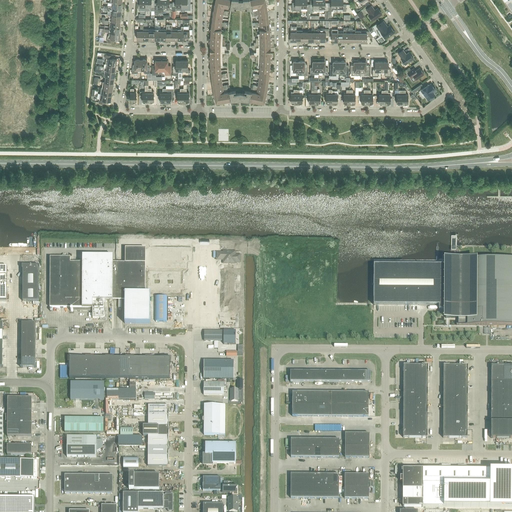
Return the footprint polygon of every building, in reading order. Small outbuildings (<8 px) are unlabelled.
[(145,0),(145,10),(154,10),(154,3),(151,3),(151,0),(145,0)] [(154,3),(154,10),(159,10),(163,10),(163,7),(163,0),(157,0),(157,3),(154,3)] [(172,10),(172,3),(169,3),(169,0),(163,0),(163,7),(166,7),(166,10),(172,10)] [(172,3),(172,10),(172,11),(176,11),(176,8),(181,8),(181,0),(175,0),(175,3),(172,3)] [(190,10),(190,3),(187,3),(187,0),(181,0),(181,8),(181,10),(184,10),(190,10)] [(214,5),(214,6),(224,7),(234,9),(234,7),(238,7),(241,8),(243,7),(247,7),(247,9),(257,7),(267,6),(267,5),(265,0),(242,0),(243,1),(241,1),(238,1),(238,0),(215,0),(215,5),(214,5)] [(301,8),(301,0),(295,0),(295,4),(292,4),(292,11),(301,11),(301,8)] [(301,0),(301,8),(307,8),(307,11),(310,11),(310,4),(307,4),(307,0),(301,0)] [(313,0),(313,4),(310,4),(310,11),(319,11),(319,0),(313,0)] [(319,0),(319,11),(328,11),(328,4),(325,4),(325,0),(319,0)] [(328,4),(328,11),(333,11),(334,8),(337,8),(337,0),(331,0),(331,4),(328,4)] [(337,0),(337,8),(343,8),(343,11),(346,11),(346,5),(343,4),(343,0),(337,0)] [(374,8),(371,5),(366,9),(369,14),(369,15),(373,20),(382,14),(378,8),(374,10),(373,9),(374,8)] [(210,59),(209,59),(210,59),(211,71),(210,71),(211,71),(212,83),(214,95),(223,93),(223,89),(224,89),(225,90),(228,89),(227,85),(224,85),(222,86),(221,78),(223,78),(226,78),(225,73),(222,74),(223,74),(221,74),(220,70),(221,70),(221,67),(220,53),(220,48),(220,41),(221,34),(221,30),(221,26),(223,26),(223,27),(226,27),(226,22),(223,22),(223,23),(222,22),(223,14),(224,15),(227,16),(228,11),(225,11),(223,11),(224,7),(214,6),(212,17),(211,29),(210,29),(211,29),(210,41),(209,41),(210,41),(210,47),(210,53),(210,59)] [(253,85),(252,89),(255,90),(256,89),(257,90),(256,93),(266,95),(268,83),(269,77),(269,72),(270,72),(270,71),(269,71),(270,65),(270,60),(271,60),(271,59),(270,59),(271,53),(271,48),(270,42),(271,42),(271,41),(270,41),(270,35),(270,29),(269,23),(268,11),(267,6),(257,7),(258,11),(256,11),(253,11),(254,16),(257,15),(258,15),(259,23),(258,23),(258,22),(255,23),(255,27),(258,27),(258,26),(260,26),(260,30),(260,34),(260,36),(260,48),(260,53),(260,65),(260,67),(259,71),(259,75),(258,74),(255,73),(254,78),(257,78),(259,78),(258,86),(256,86),(256,85),(253,85)] [(383,21),(377,26),(381,32),(385,39),(394,32),(390,25),(387,27),(383,21)] [(320,29),(320,41),(326,41),(326,35),(329,35),(329,29),(320,29)] [(369,31),(361,31),(361,42),(362,42),(362,43),(366,43),(366,42),(367,42),(367,36),(369,36),(371,38),(373,37),(371,33),(369,31)] [(108,36),(107,42),(114,42),(114,39),(119,39),(120,33),(109,32),(109,36),(108,36)] [(405,65),(413,59),(409,52),(406,54),(403,50),(398,53),(401,58),(405,65)] [(107,64),(116,66),(117,59),(112,59),(112,56),(106,55),(105,58),(106,58),(105,64),(107,64)] [(141,70),(141,60),(140,60),(139,59),(137,59),(136,60),(135,60),(135,66),(133,66),(131,73),(138,73),(138,70),(141,70)] [(141,60),(141,70),(144,70),(144,73),(147,73),(150,73),(150,66),(147,66),(147,60),(146,60),(145,59),(143,59),(142,60),(141,60)] [(161,71),(161,60),(160,60),(160,59),(156,59),(156,60),(155,60),(155,67),(152,67),(152,75),(158,75),(158,71),(161,71)] [(161,60),(161,71),(165,71),(165,75),(171,75),(171,67),(168,67),(168,60),(167,60),(167,59),(163,59),(163,60),(161,60)] [(182,72),(182,70),(182,61),(176,60),(176,68),(173,68),(173,75),(178,75),(178,72),(182,72)] [(182,61),(182,70),(185,70),(185,72),(190,72),(190,70),(188,70),(188,61),(182,61)] [(299,71),(299,61),(298,61),(297,61),(296,61),(295,61),(293,61),(293,67),(290,67),(290,76),(290,75),(296,75),(296,71),(299,71)] [(299,75),(307,75),(308,67),(305,67),(305,61),(302,61),(300,61),(299,61),(299,71),(299,75)] [(313,68),(310,68),(310,74),(319,74),(319,71),(319,61),(313,61),(313,68)] [(319,61),(319,71),(322,71),(322,74),(328,74),(328,68),(325,68),(325,61),(319,61)] [(339,72),(339,62),(338,62),(337,61),(336,61),(335,61),(334,62),(333,62),(333,68),(330,68),(330,76),(336,76),(336,72),(339,72)] [(339,62),(339,72),(343,72),(342,76),(348,76),(349,68),(346,68),(346,62),(344,62),(344,61),(342,61),(341,61),(341,62),(339,62)] [(351,67),(351,75),(355,75),(355,78),(360,78),(360,75),(360,62),(358,62),(358,61),(354,61),(354,65),(353,65),(353,67),(351,67)] [(360,75),(369,75),(369,67),(367,67),(367,65),(366,65),(366,61),(362,61),(362,62),(360,62),(360,75)] [(381,71),(381,62),(375,62),(375,68),(374,68),(372,70),(372,76),(378,76),(378,71),(381,71)] [(381,62),(381,71),(385,71),(385,76),(391,76),(391,70),(389,68),(388,68),(388,62),(381,62)] [(424,74),(420,68),(414,72),(413,69),(407,73),(411,77),(413,76),(416,80),(424,74)] [(399,74),(396,77),(400,82),(405,82),(399,74)] [(435,90),(431,84),(426,88),(425,87),(421,90),(419,92),(420,93),(419,94),(422,99),(425,96),(425,97),(427,100),(428,100),(431,98),(431,97),(435,95),(433,92),(435,90)] [(214,95),(213,95),(214,95),(215,101),(219,101),(219,103),(231,101),(231,102),(231,101),(238,102),(238,101),(238,100),(240,100),(242,100),(242,101),(241,101),(241,102),(249,102),(249,101),(261,103),(261,102),(265,102),(266,96),(267,95),(266,95),(256,93),(246,91),(246,94),(242,93),(240,93),(238,93),(234,94),(233,91),(223,93),(214,95)] [(103,94),(100,94),(99,103),(105,104),(106,101),(111,101),(112,95),(103,94)] [(50,258),(50,308),(89,308),(89,311),(92,311),(92,319),(102,319),(103,319),(103,318),(104,318),(104,317),(105,317),(105,316),(105,298),(125,299),(124,324),(150,324),(150,293),(145,293),(145,263),(145,248),(125,248),(125,263),(100,263),(100,258),(95,258),(95,263),(70,263),(70,258),(50,258)] [(219,253),(217,253),(217,255),(216,255),(216,258),(217,258),(217,260),(224,260),(224,263),(235,263),(235,262),(240,262),(240,256),(235,256),(235,252),(224,252),(224,253),(222,253),(222,252),(219,252),(219,253)] [(511,258),(457,258),(457,260),(449,260),(445,260),(445,265),(374,265),(374,305),(439,305),(439,310),(445,310),(445,318),(458,318),(458,325),(456,325),(511,325),(511,258)] [(23,267),(23,302),(38,302),(39,267),(23,267)] [(35,368),(35,359),(36,324),(21,324),(21,368),(35,368)] [(224,331),(204,331),(204,341),(224,341),(224,344),(223,344),(223,345),(235,345),(235,344),(235,338),(235,336),(235,332),(236,332),(236,331),(224,331)] [(79,378),(80,358),(69,358),(69,378),(79,378)] [(90,358),(80,358),(79,378),(89,378),(90,358)] [(90,358),(89,378),(99,379),(100,358),(90,358)] [(109,358),(100,358),(99,379),(109,379),(109,358)] [(119,358),(109,358),(109,379),(119,379),(119,358)] [(119,358),(119,379),(129,379),(129,358),(119,358)] [(129,358),(129,379),(139,379),(139,358),(129,358)] [(149,358),(139,358),(139,379),(149,379),(149,358)] [(159,358),(149,358),(149,379),(159,379),(159,358)] [(159,358),(159,379),(170,379),(170,359),(159,358)] [(204,361),(203,379),(233,379),(234,361),(204,361)] [(415,382),(415,366),(403,366),(403,382),(415,382)] [(427,366),(415,366),(415,382),(427,382),(427,366)] [(443,366),(443,382),(455,382),(455,366),(443,366)] [(467,366),(455,366),(455,382),(467,382),(467,366)] [(491,366),(491,374),(503,374),(503,366),(491,366)] [(511,366),(503,366),(503,374),(511,374),(511,366)] [(298,382),(298,372),(290,372),(290,382),(298,382)] [(298,372),(298,382),(306,382),(306,372),(298,372)] [(314,372),(306,372),(306,382),(314,382),(314,372)] [(322,372),(314,372),(314,382),(322,382),(322,372)] [(330,372),(322,372),(322,382),(330,382),(330,372)] [(338,372),(330,372),(330,382),(338,382),(338,372)] [(338,372),(338,382),(346,382),(346,372),(338,372)] [(354,372),(346,372),(346,382),(354,383),(354,372)] [(354,372),(354,383),(362,383),(362,372),(354,372)] [(370,372),(362,372),(362,383),(370,383),(370,372)] [(491,382),(503,382),(503,374),(491,374),(491,382)] [(511,374),(503,374),(503,382),(511,382),(511,374)] [(104,383),(70,382),(70,400),(104,401),(104,383)] [(415,382),(403,382),(403,390),(415,390),(415,382)] [(427,382),(415,382),(415,390),(427,390),(427,382)] [(455,382),(443,382),(443,390),(455,390),(455,382)] [(455,382),(455,390),(467,390),(467,382),(455,382)] [(491,390),(503,390),(503,382),(491,382),(491,390)] [(491,438),(503,438),(511,438),(511,382),(503,382),(503,390),(491,390),(491,398),(491,406),(491,414),(491,422),(491,430),(491,438)] [(224,383),(203,383),(203,395),(224,395),(224,383)] [(107,390),(107,400),(136,400),(136,390),(130,390),(107,390)] [(403,390),(403,398),(415,398),(415,390),(403,390)] [(415,390),(415,398),(427,398),(427,390),(415,390)] [(443,390),(443,398),(455,398),(455,390),(443,390)] [(455,390),(455,398),(467,398),(467,390),(455,390)] [(292,393),(292,405),(302,405),(302,393),(292,393)] [(358,393),(358,405),(368,405),(368,393),(358,393)] [(19,411),(20,398),(7,398),(7,411),(19,411)] [(20,398),(19,411),(32,411),(32,398),(20,398)] [(415,398),(403,398),(403,406),(415,406),(415,398)] [(427,398),(415,398),(415,406),(427,406),(427,398)] [(455,398),(443,398),(443,406),(455,406),(455,398)] [(455,398),(455,406),(467,406),(467,398),(455,398)] [(204,422),(204,435),(225,435),(225,405),(204,405),(204,418),(203,418),(202,419),(202,421),(203,422),(204,422)] [(292,405),(292,417),(302,417),(302,405),(292,405)] [(358,405),(358,417),(368,417),(368,405),(358,405)] [(148,406),(148,416),(168,416),(168,406),(148,406)] [(415,406),(403,406),(403,414),(415,414),(415,406)] [(427,406),(415,406),(415,414),(427,414),(427,406)] [(455,406),(443,406),(443,414),(455,414),(455,406)] [(455,406),(455,414),(467,414),(467,406),(455,406)] [(7,411),(7,424),(19,424),(32,424),(32,411),(19,411),(7,411)] [(415,414),(403,414),(403,422),(415,422),(415,414)] [(415,414),(415,422),(427,422),(427,414),(415,414)] [(455,414),(443,414),(443,422),(455,422),(455,414)] [(467,414),(455,414),(455,422),(467,422),(467,414)] [(168,416),(148,416),(148,426),(168,426),(168,416)] [(74,433),(74,419),(65,419),(65,433),(74,433)] [(74,419),(74,433),(84,433),(84,419),(74,419)] [(94,419),(84,419),(84,433),(93,433),(94,419)] [(94,419),(93,433),(103,433),(103,419),(94,419)] [(415,422),(403,422),(403,438),(415,438),(415,422)] [(427,422),(415,422),(415,438),(427,438),(427,422)] [(455,422),(443,422),(443,438),(455,438),(455,422)] [(455,422),(455,438),(467,438),(467,422),(455,422)] [(19,424),(7,424),(7,437),(19,437),(19,424)] [(32,424),(19,424),(19,437),(32,437),(32,424)] [(168,426),(148,426),(143,426),(143,436),(148,436),(168,436),(168,426)] [(168,436),(148,436),(148,446),(168,446),(168,436)] [(97,437),(87,437),(67,437),(67,457),(97,457),(97,437)] [(205,454),(235,455),(235,444),(205,443),(205,454)] [(7,446),(7,456),(31,456),(31,446),(7,446)] [(148,446),(148,456),(168,456),(168,446),(148,446)] [(235,455),(205,454),(205,455),(203,455),(203,465),(212,465),(212,464),(235,464),(235,461),(235,455)] [(168,456),(148,456),(148,466),(168,467),(168,456)] [(138,468),(138,458),(123,458),(123,468),(138,468)] [(0,477),(21,478),(21,460),(0,459),(0,477)] [(402,507),(511,507),(511,469),(490,470),(490,469),(423,469),(402,469),(402,472),(403,472),(403,476),(400,476),(400,481),(403,481),(403,489),(422,489),(422,500),(402,500),(402,507)] [(129,475),(129,490),(159,490),(159,475),(129,475)] [(220,491),(220,490),(220,486),(220,478),(203,477),(203,491),(220,491)] [(223,486),(220,486),(220,490),(232,491),(232,494),(237,494),(237,491),(237,486),(228,486),(228,482),(224,482),(223,486)] [(138,494),(123,494),(122,511),(137,511),(138,509),(167,509),(167,511),(173,511),(173,494),(165,494),(165,495),(163,495),(163,494),(138,494)] [(0,497),(0,511),(34,511),(34,498),(0,497)] [(229,511),(237,511),(237,498),(229,498),(229,511)]
